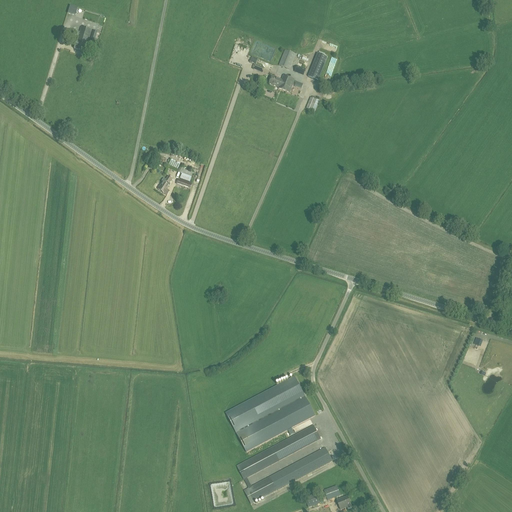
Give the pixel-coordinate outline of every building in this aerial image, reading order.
[(84,15),(86,7),(71,4),(69,11),(84,15)] [(87,45),(91,30),(81,27),(79,32),(72,30),(69,40),(76,42),(74,49),(85,52),(87,45)] [(92,34),(91,38),(89,44),(93,46),(95,40),(95,39),(96,35),(98,32),(94,30),(92,34)] [(290,70),(296,55),(285,50),(279,66),(290,70)] [(328,58),(317,54),(309,73),(308,77),(313,79),(318,81),(328,58)] [(265,68),(255,64),(253,69),(263,73),(265,68)] [(297,66),(295,72),(303,76),(306,70),(297,66)] [(284,76),(282,80),(279,87),(278,89),(289,93),(295,80),(284,76)] [(269,83),(279,87),(282,80),(272,77),(269,83)] [(243,85),(255,90),(258,82),(253,80),(252,83),(245,80),(243,85)] [(317,100),(311,97),(306,108),(312,111),(317,100)] [(326,109),(330,113),(334,109),(330,105),(326,109)] [(180,161),(191,166),(194,161),(182,155),(180,161)] [(171,159),(168,165),(178,169),(180,163),(171,159)] [(193,173),(183,169),(180,179),(190,182),(193,173)] [(168,188),(170,184),(169,183),(172,179),(168,176),(166,180),(163,178),(160,183),(161,184),(158,190),(164,194),(167,196),(170,192),(167,190),(168,188)] [(179,179),(177,183),(177,185),(189,189),(191,184),(179,179)] [(249,451),(315,416),(294,377),(229,412),(225,414),(245,453),(249,451)] [(249,489),(247,490),(244,491),(251,505),(254,503),(332,461),(325,448),(252,487),(247,478),(321,439),(314,426),(237,467),(244,480),(249,489)] [(326,494),(338,490),(337,486),(324,490),(326,494)] [(338,490),(326,494),(328,500),(340,496),(338,490)] [(316,494),(305,499),(308,508),(320,504),(316,494)] [(348,509),(352,508),(347,496),(337,501),(340,510),(347,507),(348,509)]
